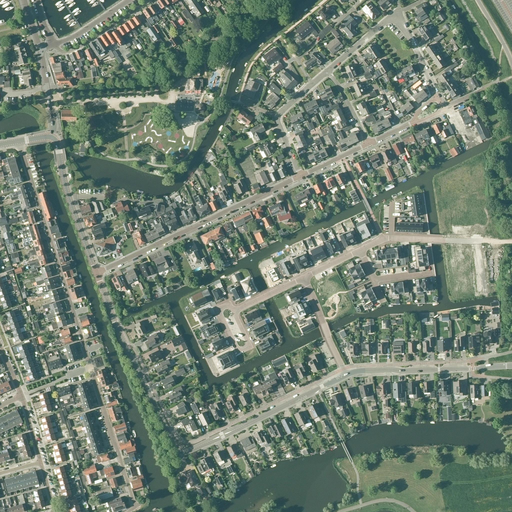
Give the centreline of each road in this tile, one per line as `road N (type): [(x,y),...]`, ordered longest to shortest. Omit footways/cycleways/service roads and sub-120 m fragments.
road 1 (unclassified): [(128,511),(135,507),(18,142)]
road 2 (tertiary): [(345,374),(189,451),(176,449),(96,272)]
road 3 (residential): [(96,272),(300,176)]
road 4 (tertiary): [(511,365),(345,374)]
road 5 (tertiary): [(96,272),(50,136)]
road 6 (residential): [(477,241),(391,238),(359,251)]
